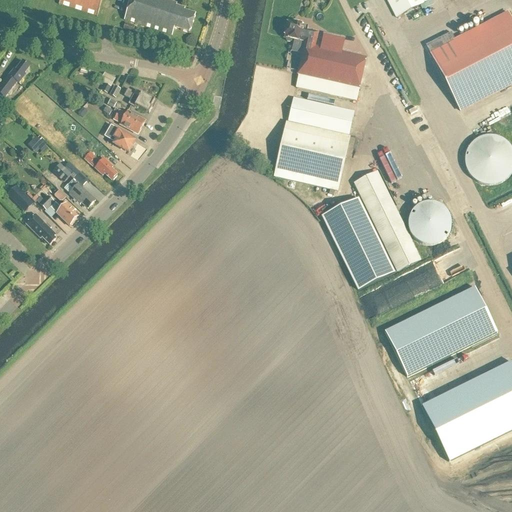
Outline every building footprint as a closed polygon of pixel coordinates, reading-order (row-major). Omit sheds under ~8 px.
[(102,0),(60,0),(59,6),(97,18),(102,0)] [(189,35),(196,16),(184,12),(185,10),(176,7),(177,5),(160,0),(131,0),(124,21),(172,37),(174,30),(189,35)] [(424,5),(421,0),(386,0),(396,19),(424,5)] [(449,35),(426,47),(460,113),(511,86),(511,20),(509,15),(454,44),(449,35)] [(288,23),(288,24),(287,23),(286,24),(285,24),(284,25),(284,26),(284,27),(284,28),(284,29),(285,29),(285,30),(286,30),(284,39),(286,40),(286,41),(286,42),(287,43),(288,44),(289,44),(290,44),(290,43),(291,43),(292,42),(292,41),(306,44),(296,89),(356,103),(366,59),(337,53),(339,47),(327,44),(325,50),(315,48),(318,34),(307,32),(308,28),(288,23)] [(133,34),(135,28),(125,25),(123,30),(133,34)] [(17,84),(19,85),(24,79),(22,78),(30,69),(28,68),(28,66),(25,64),(24,65),(23,63),(16,72),(14,71),(0,88),(0,96),(5,100),(17,84)] [(107,95),(111,89),(106,86),(102,92),(107,95)] [(114,87),(109,96),(115,100),(121,90),(114,87)] [(149,115),(156,103),(155,102),(149,99),(148,97),(144,95),(142,95),(141,96),(136,93),(135,94),(128,91),(124,98),(131,102),(128,106),(137,111),(138,110),(149,115)] [(354,114),(293,100),(288,124),(349,138),(354,114)] [(117,105),(111,102),(108,107),(114,110),(117,105)] [(109,117),(112,113),(107,109),(104,113),(109,117)] [(142,130),(145,124),(135,119),(135,117),(127,113),(126,116),(119,112),(116,117),(142,130)] [(139,136),(142,130),(116,117),(114,122),(121,126),(120,127),(129,132),(130,131),(139,136)] [(338,194),(341,181),(350,139),(286,124),(274,179),(338,194)] [(129,154),(135,143),(125,137),(125,136),(118,132),(113,140),(115,141),(113,143),(115,144),(114,146),(116,147),(129,154)] [(29,146),(37,152),(41,147),(33,140),(29,146)] [(90,155),(85,161),(90,165),(95,171),(103,178),(104,176),(111,182),(112,181),(113,182),(117,178),(116,177),(117,176),(111,171),(113,169),(104,161),(101,164),(95,159),(90,155)] [(88,182),(69,164),(64,170),(72,177),(71,178),(82,188),(88,182)] [(72,177),(60,166),(53,174),(65,184),(71,178),(72,177)] [(420,262),(377,175),(355,186),(398,273),(420,262)] [(88,211),(95,202),(73,182),(68,187),(73,192),(69,196),(80,206),(82,205),(88,211)] [(55,196),(62,202),(67,197),(60,191),(55,196)] [(55,204),(48,197),(44,202),(41,199),(37,203),(46,212),(55,204)] [(27,199),(22,206),(32,213),(37,206),(27,199)] [(358,200),(321,218),(358,293),(395,275),(358,200)] [(408,208),(413,246),(450,242),(446,203),(408,208)] [(57,215),(69,228),(70,227),(72,227),(75,224),(74,222),(79,218),(67,205),(62,210),(56,204),(51,209),(57,215)] [(47,225),(45,226),(36,216),(26,226),(40,240),(42,239),(50,247),(56,241),(54,239),(56,237),(50,231),(51,229),(47,225)] [(407,379),(497,335),(475,289),(385,334),(407,379)] [(511,364),(511,362),(420,406),(451,469),(511,438),(511,364)] [(511,453),(457,481),(472,511),(507,511),(511,510),(511,453)]
